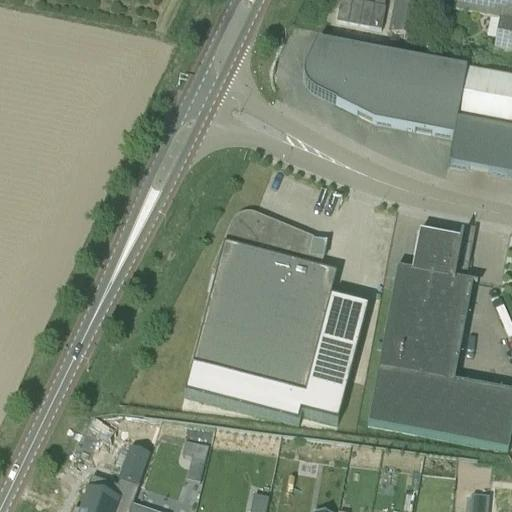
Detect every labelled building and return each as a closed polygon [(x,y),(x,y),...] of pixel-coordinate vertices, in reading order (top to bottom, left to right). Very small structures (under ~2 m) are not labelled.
[(375,0),(374,9),(340,2),(335,26),(380,34),(385,11),(384,11),(385,0),(375,0)] [(511,0),(457,0),(455,14),(498,22),(493,56),(511,59),(511,0)] [(421,10),(393,4),(388,36),(415,41),(421,10)] [(456,125),(466,73),(316,45),(304,70),(303,74),(302,78),(302,82),(303,86),(305,89),(307,92),(310,95),(314,97),(373,127),(453,142),(456,125)] [(511,82),(466,74),(466,73),(456,125),(453,142),(448,170),(511,182),(511,82)] [(316,243),(255,218),(253,217),(250,217),(248,217),(246,217),(243,217),(241,218),(239,218),(237,220),(235,221),(234,223),(232,224),(231,226),(230,228),(210,275),(215,277),(182,400),(296,430),(299,418),(334,428),(365,312),(308,298),(323,261),(321,260),(323,247),(315,246),(316,243)] [(507,455),(511,429),(511,397),(453,387),(472,287),(454,284),(462,241),(460,240),(459,245),(418,237),(410,276),(396,273),(367,429),(507,455)] [(191,463),(195,448),(185,445),(181,460),(191,463)] [(125,485),(118,505),(86,494),(79,511),(73,511),(131,511),(150,459),(129,452),(118,482),(125,485)] [(385,474),(383,491),(415,494),(417,478),(385,474)] [(251,511),(266,511),(268,502),(254,500),(251,511)] [(469,511),(487,511),(488,501),(470,500),(469,511)]
